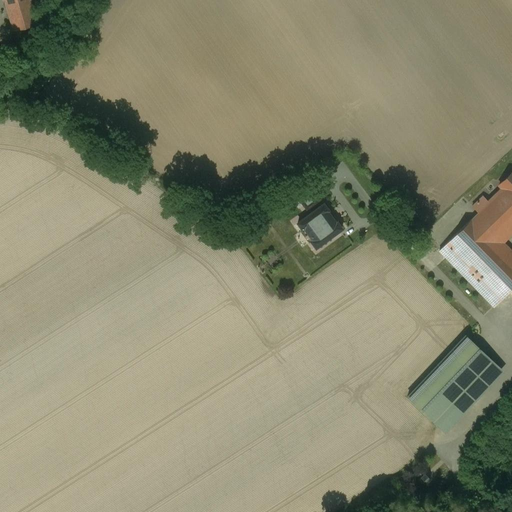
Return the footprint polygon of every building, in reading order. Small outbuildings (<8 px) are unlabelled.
[(29,0),(4,0),(14,31),(37,25),(29,0)] [(493,164),(477,147),(463,160),(480,178),(481,179),(485,176),(494,167),(495,166),(493,164)] [(506,178),(494,167),(485,176),(495,186),(499,182),(500,183),(506,178)] [(511,172),(506,178),(500,183),(499,182),(495,186),(490,191),(495,196),(488,202),(483,196),(472,206),(478,213),(500,235),(511,223),(511,172)] [(310,186),(296,196),(306,209),(320,199),(310,186)] [(323,204),(297,224),(302,230),(304,229),(313,240),(311,242),(316,248),(342,229),(337,223),(336,223),(327,212),(328,211),(323,204)] [(511,223),(500,235),(478,213),(471,219),(511,260),(511,250),(504,242),(511,234),(511,223)] [(511,289),(511,260),(471,219),(453,237),(508,294),(511,289)] [(508,294),(453,237),(439,250),(494,307),(508,294)] [(466,335),(408,396),(437,424),(495,363),(466,335)]
